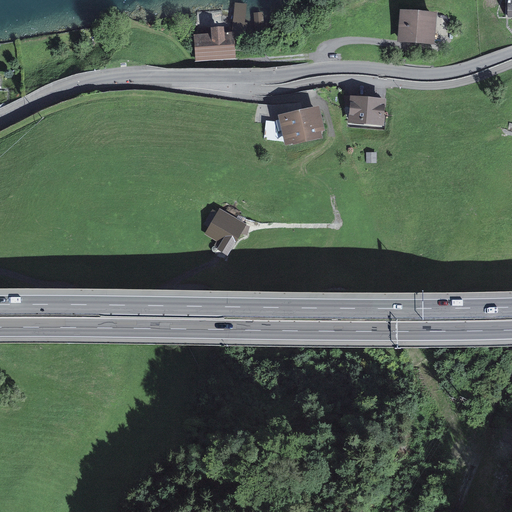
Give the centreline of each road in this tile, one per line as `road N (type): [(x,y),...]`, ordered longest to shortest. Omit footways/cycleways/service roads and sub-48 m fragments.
road 1 (unclassified): [(511,51),(430,74),(339,66),(102,79),(0,116)]
road 2 (motorway): [(511,307),(0,304)]
road 3 (motorway): [(0,327),(511,330)]
